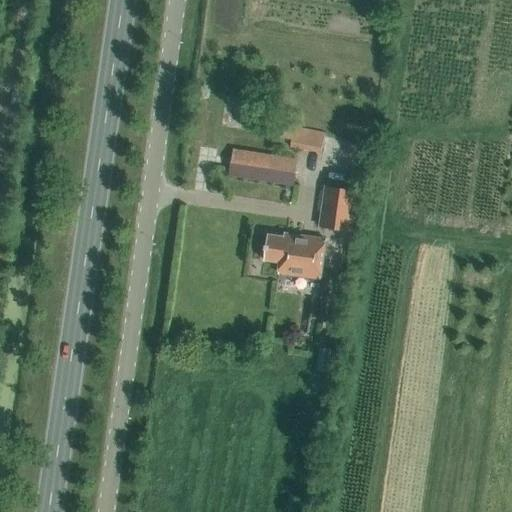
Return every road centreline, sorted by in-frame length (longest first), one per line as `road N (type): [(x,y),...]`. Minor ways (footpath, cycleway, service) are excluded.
road 1 (primary): [(48,511),(121,0)]
road 2 (unclassified): [(106,511),(178,0)]
